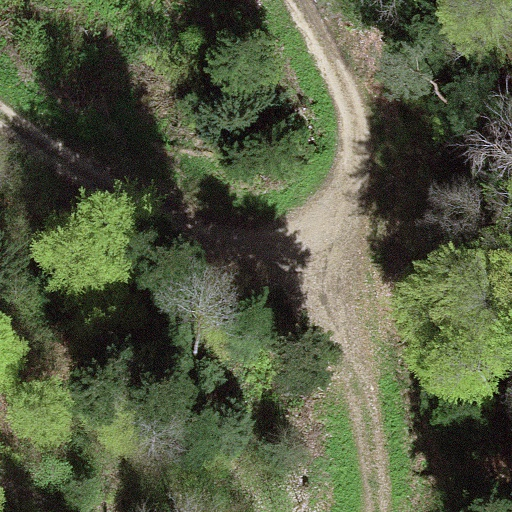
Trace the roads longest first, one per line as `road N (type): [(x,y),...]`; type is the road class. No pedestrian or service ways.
road 1 (track): [(0,110),(224,247),(317,239)]
road 2 (track): [(317,239),(376,479),(374,511)]
road 3 (track): [(295,0),(336,70),(362,147),(355,192),(317,239)]
